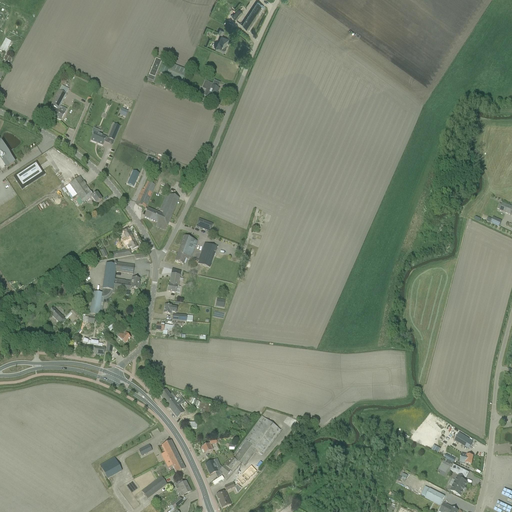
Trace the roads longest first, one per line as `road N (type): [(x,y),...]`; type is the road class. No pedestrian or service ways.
road 1 (unclassified): [(155,259),(192,196),(270,0)]
road 2 (unclassified): [(155,259),(92,165),(0,111)]
road 3 (unclassified): [(115,376),(145,336),(155,259)]
road 4 (primary): [(211,511),(183,446),(148,402)]
